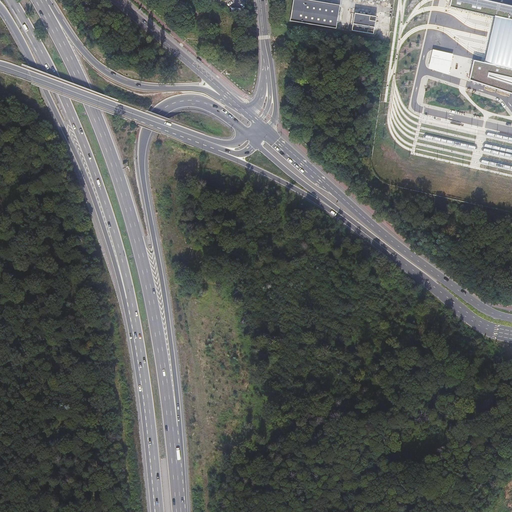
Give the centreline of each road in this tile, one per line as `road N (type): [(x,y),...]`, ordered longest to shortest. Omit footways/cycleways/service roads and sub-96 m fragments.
road 1 (trunk): [(171,429),(119,179),(41,1)]
road 2 (trunk): [(171,429),(177,413),(142,176),(144,134),(168,104),(196,100),(246,135)]
road 3 (track): [(130,511),(102,266),(51,122)]
road 4 (trunk): [(11,0),(80,136),(129,300)]
road 5 (trunk): [(0,6),(68,138),(129,300)]
road 6 (primary): [(511,318),(484,309),(379,231),(265,130)]
road 7 (trunk): [(242,108),(199,88),(145,87),(112,76),(41,1)]
road 8 (trunk): [(129,300),(158,511)]
road 9 (primary): [(347,220),(472,319),(511,335)]
road 10 (primary): [(0,64),(188,135)]
road 11 (track): [(0,495),(112,373)]
road 12 (primary): [(242,108),(117,0)]
road 13 (primary): [(211,147),(347,220)]
road 14 (primary): [(255,143),(347,220)]
